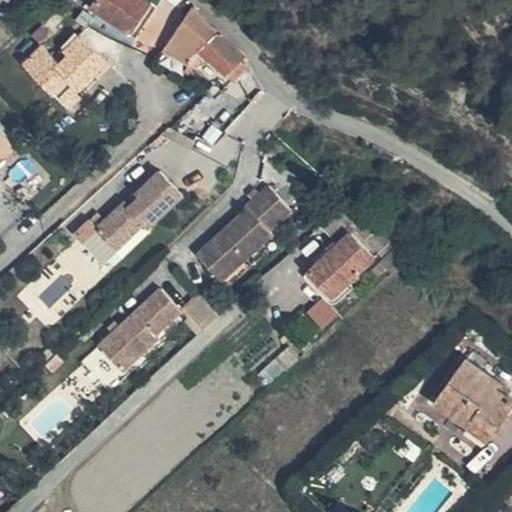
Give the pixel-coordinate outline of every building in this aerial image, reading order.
[(86,0),(83,6),(121,25),(135,0),(86,0)] [(117,32),(121,25),(83,6),(78,14),(117,32)] [(215,32),(183,10),(160,44),(191,61),(199,49),(215,32)] [(20,60),(65,107),(78,93),(72,87),(105,55),(79,29),(54,54),(41,40),(20,60)] [(233,61),(240,53),(217,30),(215,32),(199,49),(222,70),(233,61)] [(256,110),(268,98),(262,93),(250,104),(256,110)] [(286,113),(268,98),(256,110),(273,125),(286,113)] [(291,118),(286,113),(273,125),(279,131),(291,118)] [(183,192),(159,167),(135,191),(139,196),(129,206),(124,201),(103,221),(96,212),(88,220),(96,228),(114,248),(140,222),(145,228),(183,192)] [(271,225),(293,205),(272,180),(247,203),(255,209),(244,219),(239,212),(198,249),(224,277),(274,230),(271,225)] [(357,223),(366,214),(352,197),(324,222),(339,238),(357,223)] [(396,266),(405,258),(366,214),(357,223),(396,266)] [(96,228),(88,220),(73,233),(81,242),(96,228)] [(380,262),(354,232),(308,273),(334,302),(380,262)] [(162,285),(113,328),(137,354),(161,332),(156,328),(182,307),(162,285)] [(137,354),(113,328),(100,339),(125,366),(137,354)] [(465,411),(487,429),(509,402),(497,392),(492,397),(479,386),(488,376),(456,351),(419,396),(455,425),(465,411)] [(492,397),(497,392),(501,387),(488,376),(479,386),(492,397)] [(477,442),(487,429),(465,411),(455,425),(477,442)]
